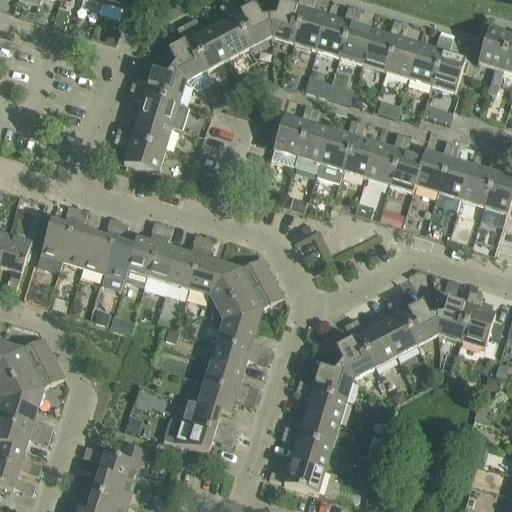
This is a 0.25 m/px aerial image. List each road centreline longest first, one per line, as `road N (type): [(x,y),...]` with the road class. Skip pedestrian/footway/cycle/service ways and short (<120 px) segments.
road 1 (residential): [(311,313),(277,241),(161,207),(137,212),(77,194)]
road 2 (residential): [(42,511),(80,389),(49,325),(0,311)]
road 3 (residential): [(511,288),(414,263),(311,313)]
road 4 (residential): [(239,511),(294,334),(311,313)]
